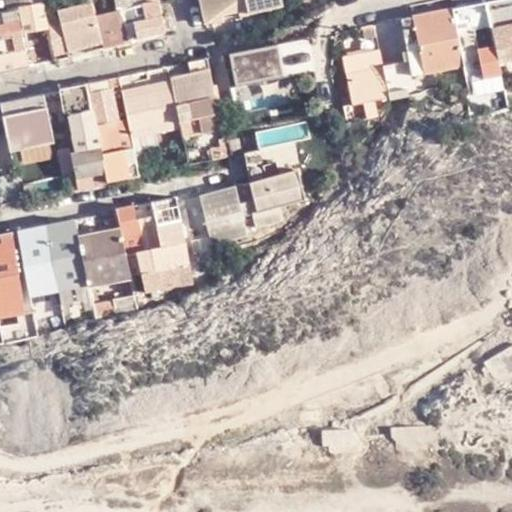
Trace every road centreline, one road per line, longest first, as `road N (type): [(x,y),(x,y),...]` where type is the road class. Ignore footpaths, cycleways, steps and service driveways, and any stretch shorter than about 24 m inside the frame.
road 1 (residential): [(0,227),(235,173)]
road 2 (residential): [(181,0),(191,44),(0,86)]
